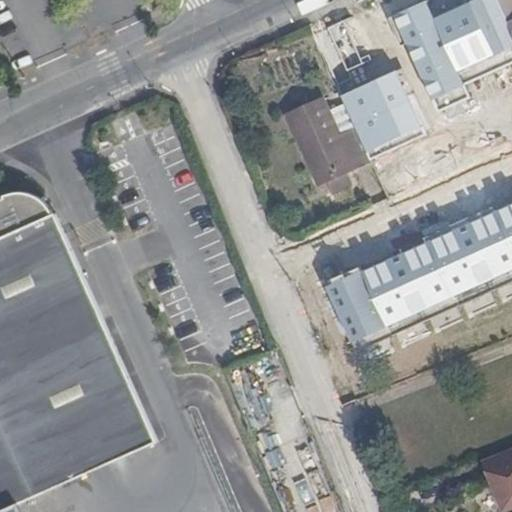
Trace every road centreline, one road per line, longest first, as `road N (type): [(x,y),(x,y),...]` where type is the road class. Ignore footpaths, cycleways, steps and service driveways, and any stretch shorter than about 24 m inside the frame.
road 1 (residential): [(359,511),(175,43)]
road 2 (unknown): [(28,110),(78,227),(108,267),(132,270),(187,240)]
road 3 (track): [(511,351),(324,424)]
road 4 (secondary): [(0,123),(175,43)]
road 5 (unknown): [(187,240),(235,358)]
